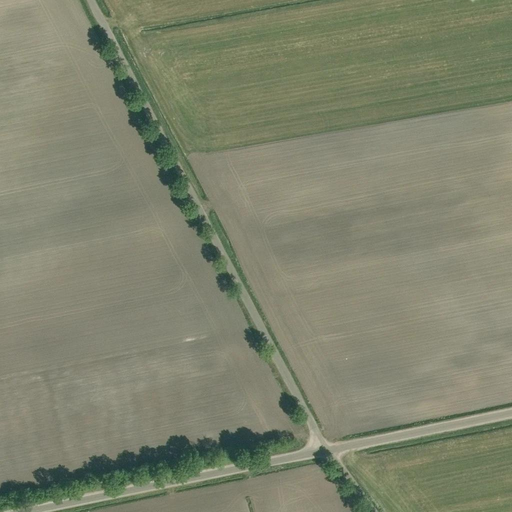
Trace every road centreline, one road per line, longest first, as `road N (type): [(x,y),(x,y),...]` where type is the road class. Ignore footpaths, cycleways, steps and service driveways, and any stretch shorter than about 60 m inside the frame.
road 1 (unclassified): [(327,449),(90,0)]
road 2 (unclassified): [(1,511),(327,449)]
road 3 (unclassified): [(327,449),(511,413)]
